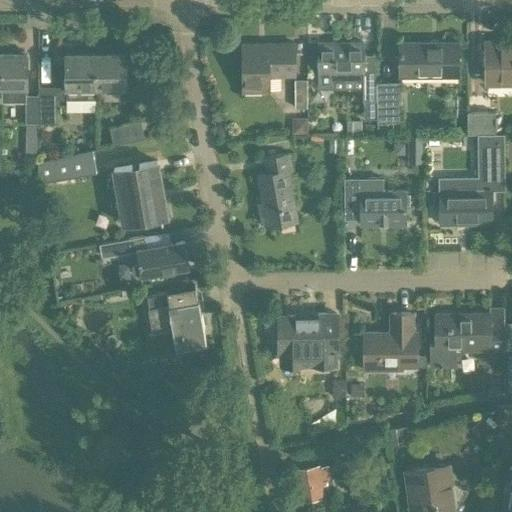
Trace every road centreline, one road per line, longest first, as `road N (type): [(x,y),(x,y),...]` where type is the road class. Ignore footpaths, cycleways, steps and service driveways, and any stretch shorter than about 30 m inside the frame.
road 1 (residential): [(234,282),(179,0)]
road 2 (residential): [(234,282),(498,281)]
road 3 (residential): [(275,511),(234,282)]
